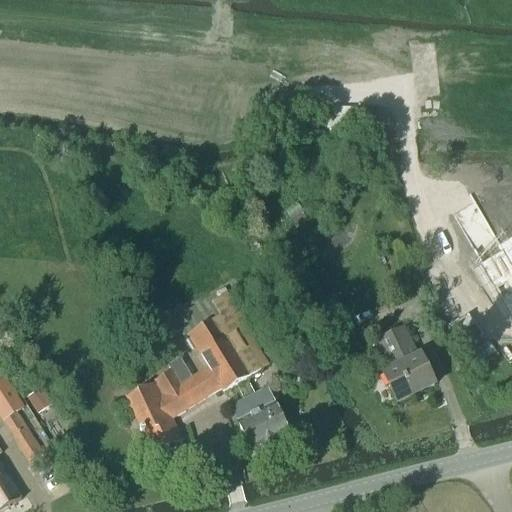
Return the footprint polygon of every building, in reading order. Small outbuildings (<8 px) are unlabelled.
[(511,268),(501,250),(479,262),(509,316),(511,316),(511,268)] [(155,385),(126,399),(153,456),(182,446),(171,422),(194,408),(204,402),(219,392),(222,396),(258,374),(269,368),(254,343),(247,331),(223,290),(172,322),(191,353),(195,351),(207,370),(191,380),(181,363),(170,369),(173,373),(154,383),(155,385)] [(332,299),(310,309),(337,362),(359,352),(332,299)] [(403,329),(376,342),(391,372),(382,376),(397,405),(434,387),(420,357),(418,358),(403,329)] [(511,358),(501,364),(511,385),(511,358)] [(2,382),(0,383),(0,418),(3,424),(17,415),(22,411),(2,382)] [(266,391),(229,410),(253,455),(289,437),(266,391)] [(44,395),(32,403),(41,416),(53,408),(44,395)] [(17,415),(3,424),(29,464),(43,456),(17,415)] [(0,511),(1,511),(20,501),(18,497),(0,467),(0,455),(0,456),(0,455),(0,511)]
